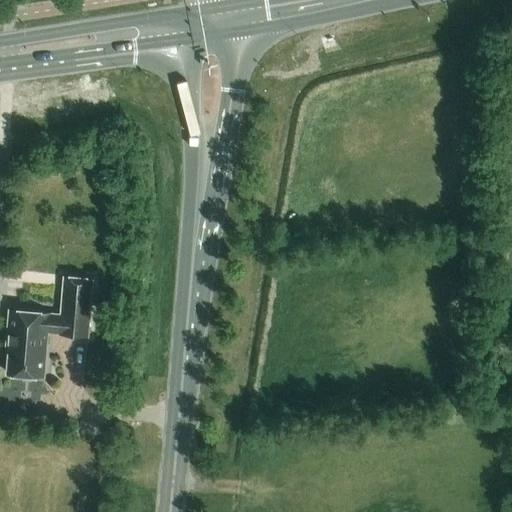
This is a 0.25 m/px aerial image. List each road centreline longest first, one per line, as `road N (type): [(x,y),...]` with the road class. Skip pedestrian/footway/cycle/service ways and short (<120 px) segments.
road 1 (primary): [(190,286),(233,92),(234,32)]
road 2 (primary): [(187,39),(190,286)]
road 3 (primary): [(169,511),(190,286)]
road 4 (primary): [(209,10),(0,42)]
road 5 (primary): [(0,65),(187,39)]
road 6 (primary): [(234,32),(408,0)]
